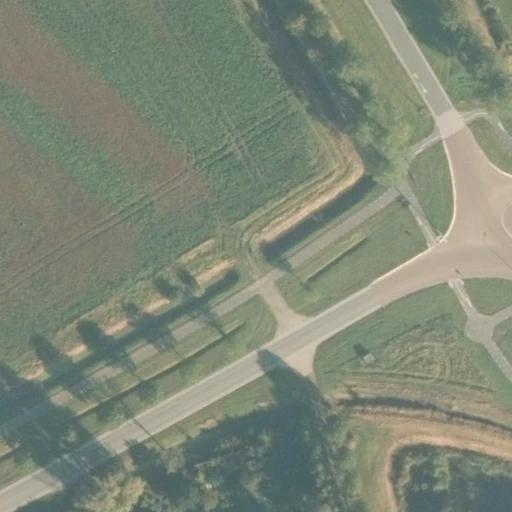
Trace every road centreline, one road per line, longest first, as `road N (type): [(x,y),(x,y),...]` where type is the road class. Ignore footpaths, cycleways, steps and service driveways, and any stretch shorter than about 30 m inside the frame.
road 1 (primary): [(0,502),(403,280),(478,258)]
road 2 (secondary): [(477,189),(451,125),(376,0)]
